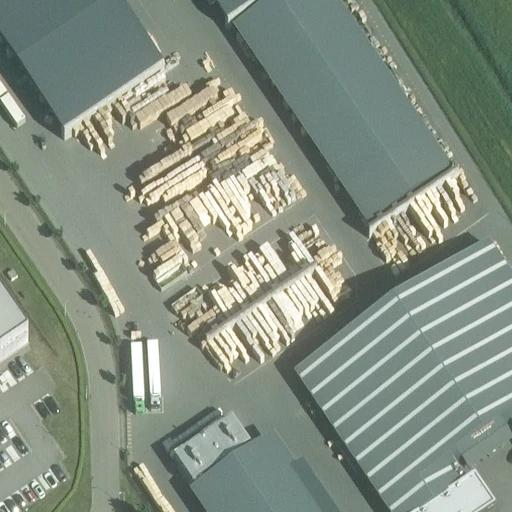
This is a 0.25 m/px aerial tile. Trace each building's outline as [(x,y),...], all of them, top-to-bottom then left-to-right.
[(450,175),(331,0),(280,0),(233,32),(367,231),(450,175)] [(69,99),(74,105),(132,65),(111,35),(58,72),(60,74),(39,88),(53,110),(69,99)] [(185,115),(207,101),(198,87),(176,100),(185,115)] [(172,107),(83,157),(95,179),(184,129),(172,107)] [(207,152),(112,199),(122,219),(217,172),(207,152)] [(493,511),(473,482),(465,488),(451,466),(510,426),(511,428),(511,283),(487,247),(294,377),(384,511),(493,511)] [(16,278),(12,271),(6,275),(10,282),(16,278)] [(0,362),(28,344),(0,302),(0,362)] [(249,450),(232,423),(174,463),(191,489),(249,450)] [(189,495),(200,511),(321,511),(272,439),(189,495)]
